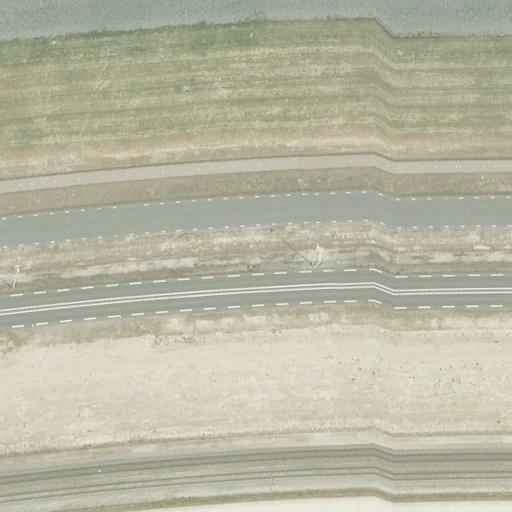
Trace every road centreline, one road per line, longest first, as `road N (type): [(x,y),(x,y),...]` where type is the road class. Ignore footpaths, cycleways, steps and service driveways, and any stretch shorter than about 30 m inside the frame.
road 1 (unclassified): [(511,216),(199,221),(0,244)]
road 2 (secondary): [(511,292),(194,304),(0,323)]
